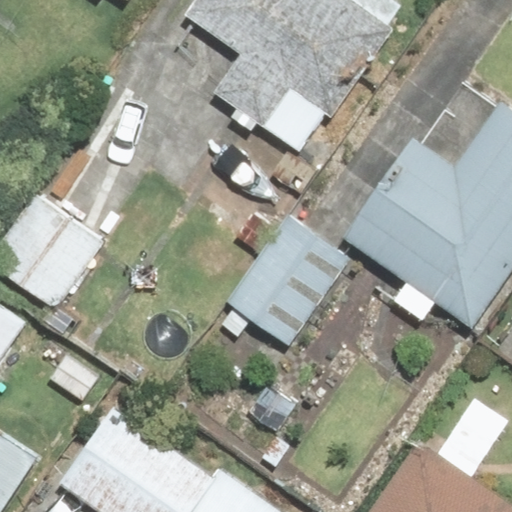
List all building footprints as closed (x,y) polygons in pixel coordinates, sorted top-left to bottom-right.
[(403,22),(371,0),(200,0),(190,15),(245,53),(220,89),(312,153),(403,22)] [(421,132),(354,231),(482,318),(511,273),(511,99),(509,97),(465,162),(421,132)] [(106,243),(24,187),(0,221),(0,270),(59,311),(106,243)] [(351,258),(293,215),(226,305),(284,348),(351,258)] [(0,360),(27,323),(0,302),(0,360)] [(107,378),(62,350),(43,380),(88,408),(107,378)] [(119,400),(65,477),(114,511),(292,511),(225,464),(220,471),(119,400)] [(511,511),(511,494),(431,435),(374,511),(511,511)]
